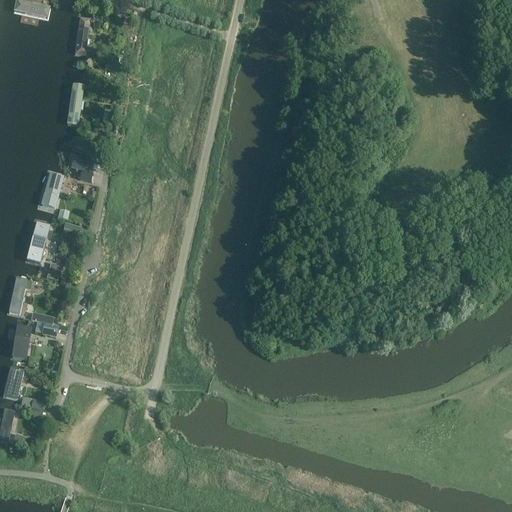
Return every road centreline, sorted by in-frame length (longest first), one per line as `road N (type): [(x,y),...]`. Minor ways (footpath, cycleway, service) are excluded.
road 1 (residential): [(62,374),(128,389),(154,386),(239,0)]
road 2 (residential): [(62,374),(112,152)]
